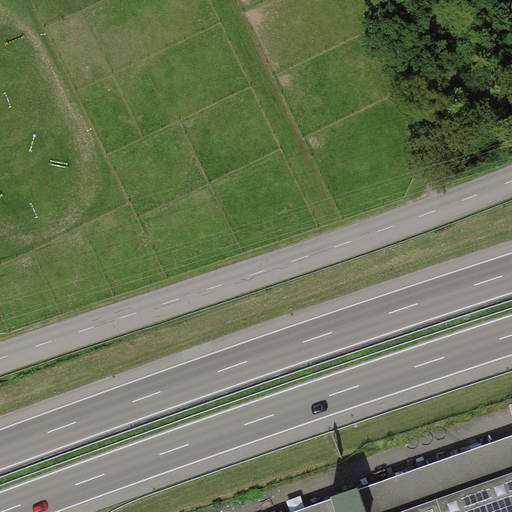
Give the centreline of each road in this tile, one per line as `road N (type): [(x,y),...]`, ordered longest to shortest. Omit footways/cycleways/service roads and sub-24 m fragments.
road 1 (unclassified): [(0,359),(511,181)]
road 2 (motorway): [(511,273),(0,450)]
road 3 (motorway): [(4,511),(511,336)]
road 4 (track): [(391,0),(442,211)]
